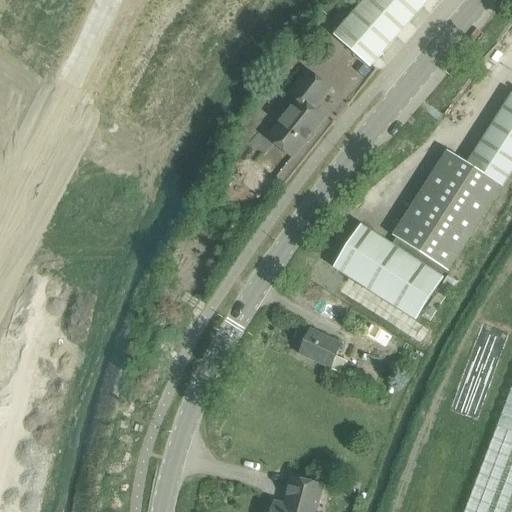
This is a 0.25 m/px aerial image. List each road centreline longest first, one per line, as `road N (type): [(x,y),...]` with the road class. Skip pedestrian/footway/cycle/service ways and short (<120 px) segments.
road 1 (unclassified): [(162,511),(202,386),(233,325),(319,195),(482,0)]
road 2 (residential): [(0,227),(106,0)]
